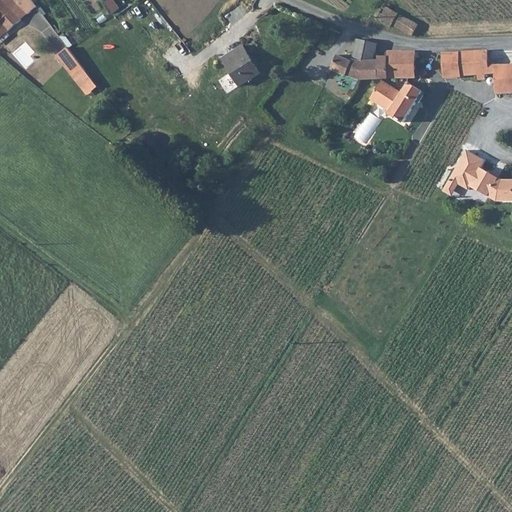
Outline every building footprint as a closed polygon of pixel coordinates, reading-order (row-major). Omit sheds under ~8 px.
[(0,0),(0,29),(24,11),(11,0),(0,0)] [(376,12),(372,20),(383,24),(385,20),(394,25),(395,22),(412,31),(415,31),(420,21),(388,3),(381,15),(376,12)] [(360,75),(377,73),(377,56),(373,55),(375,39),(355,35),(350,56),(335,50),(329,66),(348,72),(360,75)] [(79,70),(89,63),(74,43),(71,39),(61,47),(79,70)] [(379,53),(377,53),(377,56),(377,73),(378,74),(405,73),(413,73),(413,47),(410,46),(385,47),(385,53),(379,53)] [(244,47),(224,58),(240,86),(260,75),(244,47)] [(486,73),(486,72),(486,61),(486,47),(442,48),(442,76),(456,76),(456,74),(467,73),(474,73),(475,78),(482,78),(482,73),(486,73)] [(493,91),(511,91),(511,61),(486,61),(486,72),(493,72),(493,91)] [(369,94),(391,107),(402,88),(381,76),(369,94)] [(423,89),(406,80),(402,88),(391,107),(389,111),(402,119),(414,99),(416,100),(423,89)] [(468,149),(444,191),(453,195),(460,184),(469,188),(471,186),(498,202),(511,201),(511,178),(503,178),(483,166),(487,160),(468,149)]
